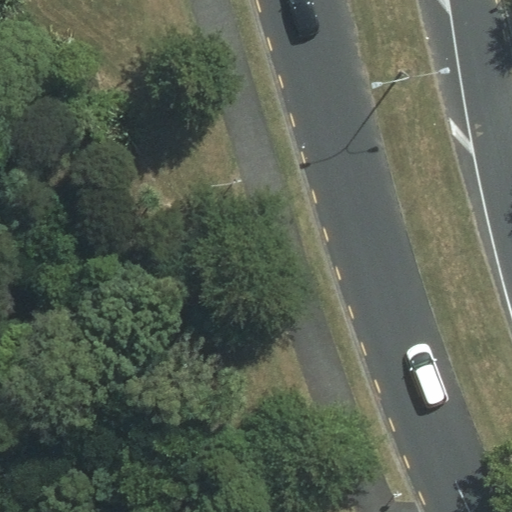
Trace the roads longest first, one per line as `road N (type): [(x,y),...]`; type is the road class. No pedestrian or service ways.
road 1 (secondary): [(477,511),(389,315),(303,0)]
road 2 (secondary): [(462,0),(511,191)]
